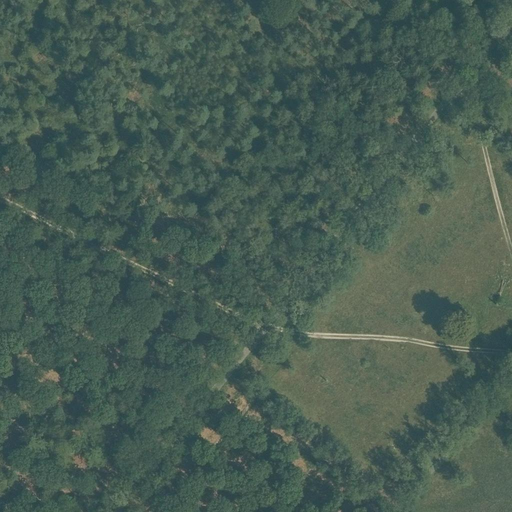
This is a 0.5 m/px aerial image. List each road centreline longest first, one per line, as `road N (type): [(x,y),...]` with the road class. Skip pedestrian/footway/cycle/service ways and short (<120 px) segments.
road 1 (unclassified): [(511,14),(116,511)]
road 2 (track): [(0,201),(260,329),(511,352)]
road 3 (track): [(466,70),(511,265)]
